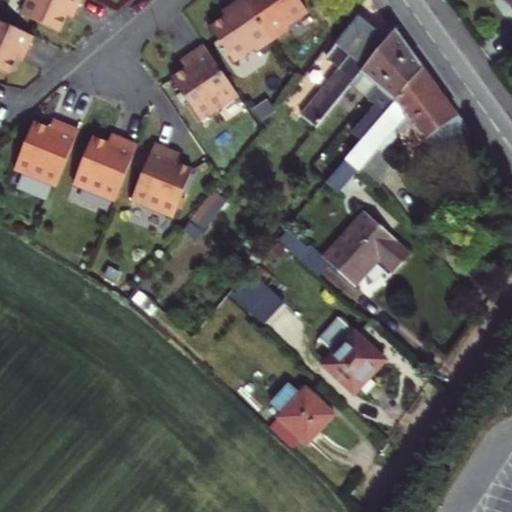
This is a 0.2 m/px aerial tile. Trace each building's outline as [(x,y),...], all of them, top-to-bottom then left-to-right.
[(77,18),(85,0),(34,0),(29,13),(66,28),(71,15),(77,18)] [(310,16),(298,0),(252,0),(249,3),(276,43),(292,32),(290,29),(310,16)] [(258,51),(260,54),(276,43),(249,3),(233,13),(237,19),(217,32),(239,64),(258,51)] [(318,126),(351,85),(390,38),(361,14),(335,46),(339,49),(329,60),(342,70),(305,116),(318,126)] [(24,62),(35,36),(0,19),(0,73),(10,78),(18,59),(24,62)] [(351,85),(385,115),(428,65),(398,27),(390,38),(351,85)] [(201,125),(239,99),(207,51),(183,66),(187,73),(172,82),(201,125)] [(385,115),(349,158),(363,170),(380,186),(396,167),(382,154),(395,139),(396,131),(397,129),(404,135),(417,121),(436,146),(470,121),(428,65),(385,115)] [(475,128),(470,121),(436,146),(441,152),(475,128)] [(16,174),(57,192),(80,137),(54,127),(51,134),(35,127),(16,174)] [(115,206),(137,152),(112,142),(109,149),(92,142),(73,189),(115,206)] [(180,162),(154,152),(132,205),(173,223),(193,176),(177,169),(180,162)] [(345,191),(363,170),(349,158),(331,179),(345,191)] [(200,237),(230,198),(218,189),(188,228),(200,237)] [(397,270),(413,254),(367,213),(327,257),(358,286),(383,258),(397,270)] [(303,257),(311,247),(292,230),(283,240),(303,257)] [(120,277),(110,270),(104,280),(114,287),(120,277)] [(269,323),(285,304),(254,277),(238,296),(269,323)] [(340,318),(320,341),(336,355),(328,364),(359,391),(389,357),(358,330),(356,332),(340,318)] [(304,391),(292,382),(273,404),(315,441),(340,413),(309,386),(304,391)] [(308,439),(313,443),(315,441),(273,404),(270,407),(281,417),(274,425),(301,448),(308,439)]
